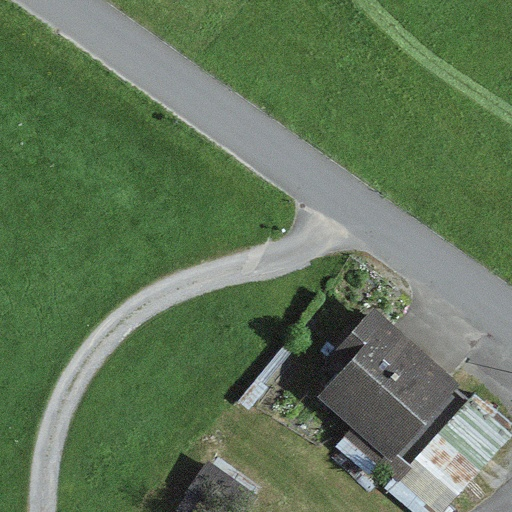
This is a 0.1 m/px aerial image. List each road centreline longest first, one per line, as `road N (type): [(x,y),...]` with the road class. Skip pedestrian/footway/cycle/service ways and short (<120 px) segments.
road 1 (unclassified): [(511,315),(71,0)]
road 2 (track): [(50,511),(54,434),(115,328),(306,243),(349,199)]
